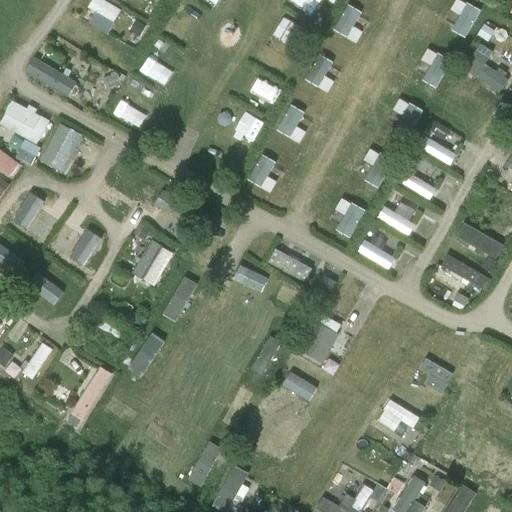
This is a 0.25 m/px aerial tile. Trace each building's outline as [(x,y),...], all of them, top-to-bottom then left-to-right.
[(96,11),(90,21),(109,33),(123,9),(106,0),(90,0),(87,6),(96,11)] [(288,0),(310,17),(323,0),(288,0)] [(461,0),(455,0),(450,10),(459,15),(451,30),(466,38),(481,10),(461,0)] [(345,4),(335,31),(350,36),(360,9),(345,4)] [(140,37),(146,24),(135,19),(129,32),(140,37)] [(511,41),(494,31),(488,41),(509,54),(511,49),(511,41)] [(486,63),(493,51),(479,43),(463,70),(500,92),(509,76),(486,63)] [(437,87),(451,60),(427,48),(420,61),(428,65),(421,79),(437,87)] [(334,80),(326,75),(333,62),(319,54),(306,79),(328,91),(334,80)] [(34,56),(26,69),(73,99),(81,86),(34,56)] [(399,97),(393,110),(404,115),(399,124),(412,130),(423,109),(399,97)] [(0,125),(39,142),(50,118),(10,101),(0,123),(0,125)] [(277,131),(300,142),(305,132),(297,128),(305,111),(290,104),(277,131)] [(442,135),(442,122),(428,122),(429,135),(442,135)] [(450,166),(457,154),(425,135),(417,147),(450,166)] [(0,171),(9,179),(21,165),(0,148),(0,171)] [(370,149),(364,159),(374,164),(364,180),(377,188),(393,163),(370,149)] [(278,180),(269,175),(276,162),(262,154),(248,179),(271,192),(278,180)] [(432,200),(439,188),(405,170),(398,182),(432,200)] [(0,195),(8,186),(0,178),(0,195)] [(511,194),(494,187),(489,199),(511,208),(511,194)] [(342,196),(334,209),(344,215),(335,229),(350,238),(366,210),(342,196)] [(412,235),(417,223),(383,206),(377,218),(412,235)] [(508,240),(511,234),(511,225),(496,214),(487,225),(508,240)] [(364,238),(357,251),(390,271),(398,259),(364,238)] [(153,239),(132,273),(155,287),(176,254),(153,239)] [(267,264),(306,282),(314,264),(275,246),(267,264)] [(486,288),(492,276),(446,255),(441,267),(486,288)] [(322,274),(316,288),(331,294),(337,281),(322,274)] [(327,362),(341,323),(315,314),(301,353),(327,362)] [(22,373),(34,380),(54,349),(42,341),(22,373)] [(69,416),(82,424),(113,373),(100,365),(69,416)] [(236,418),(249,425),(266,394),(230,374),(223,388),(246,400),(236,418)] [(511,376),(502,391),(511,396),(511,376)] [(377,424),(408,439),(422,410),(391,395),(377,424)] [(277,442),(297,404),(280,396),(260,434),(277,442)] [(158,417),(137,450),(151,458),(171,425),(158,417)] [(238,511),(249,488),(243,485),(249,472),(232,465),(213,507),(225,511),(238,511)] [(399,494),(411,472),(400,466),(388,488),(399,494)] [(415,475),(388,510),(390,511),(405,511),(427,484),(415,475)] [(346,493),(339,505),(324,496),(317,508),(323,511),(371,511),(385,487),(378,483),(374,491),(362,484),(355,498),(346,493)]
